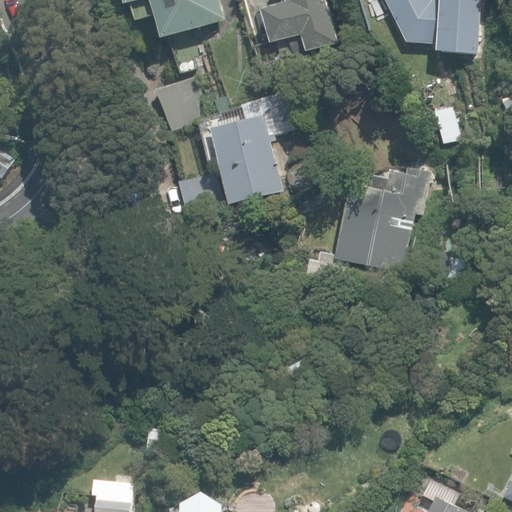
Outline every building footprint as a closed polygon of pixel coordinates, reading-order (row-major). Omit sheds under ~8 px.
[(152,0),(154,0),(168,40),(229,20),(222,0),(129,0),(131,7),(152,0)] [(291,0),(292,5),(269,11),(277,44),(261,48),(265,66),(342,47),(330,0),(291,0)] [(441,52),(481,55),(484,0),(444,0),(445,1),(436,0),(435,0),(387,0),(409,43),(441,45),(441,52)] [(158,90),(174,132),(213,118),(197,75),(158,90)] [(213,129),(234,206),(287,192),(273,142),(279,141),(278,135),(297,130),(287,93),(244,104),(248,119),(213,129)] [(464,137),(457,101),(414,109),(421,145),(464,137)] [(0,175),(4,179),(17,160),(0,148),(0,175)] [(180,181),(189,219),(226,211),(217,172),(180,181)] [(356,185),(342,257),(341,260),(353,262),(406,273),(421,198),(356,185)] [(341,260),(342,257),(325,253),(323,262),(314,261),(312,274),(303,273),(300,289),(313,292),(314,286),(323,288),(325,283),(383,295),(387,274),(352,267),(353,262),(341,260)] [(290,369),(299,383),(319,371),(310,357),(290,369)] [(231,440),(214,450),(221,463),(239,453),(231,440)] [(454,475),(457,466),(449,463),(445,472),(454,475)] [(472,511),(456,504),(462,493),(433,479),(425,495),(436,501),(430,511),(472,511)] [(133,511),(136,491),(115,489),(115,486),(99,485),(96,511),(133,511)] [(227,511),(228,505),(206,489),(185,502),(184,511),(227,511)]
